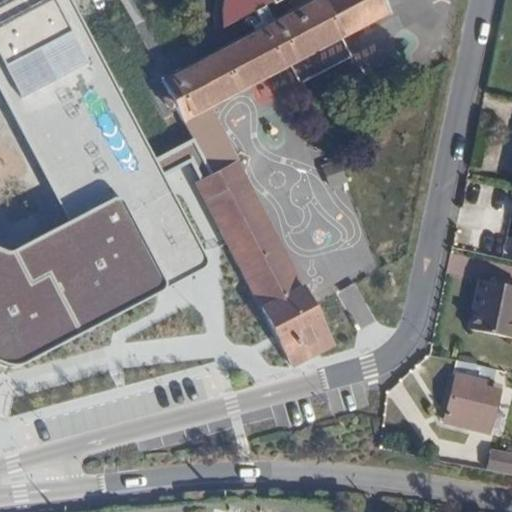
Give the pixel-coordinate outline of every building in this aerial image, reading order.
[(0,361),(10,366),(215,270),(68,0),(0,0),(0,94),(67,222),(11,251),(0,246),(0,361)] [(378,0),(308,0),(260,27),(257,22),(252,13),(276,0),(226,0),(224,3),(221,8),(217,17),(213,30),(214,30),(245,14),(251,25),(254,30),(173,73),(179,86),(165,94),(160,97),(167,109),(171,106),(210,173),(194,183),(295,365),(334,344),(205,108),(267,75),(278,95),(324,70),(313,51),(384,11),(378,0)] [(159,80),(165,94),(179,86),(173,73),(159,80)] [(511,285),(476,278),(465,328),(511,336),(511,329),(511,285)] [(483,365),(450,358),(447,370),(450,371),(480,378),(483,365)] [(480,378),(450,371),(440,424),(470,431),(472,421),(488,423),(496,381),(480,378)] [(472,421),(470,431),(485,434),(488,423),(472,421)] [(511,453),(489,449),(485,468),(511,474),(511,453)]
